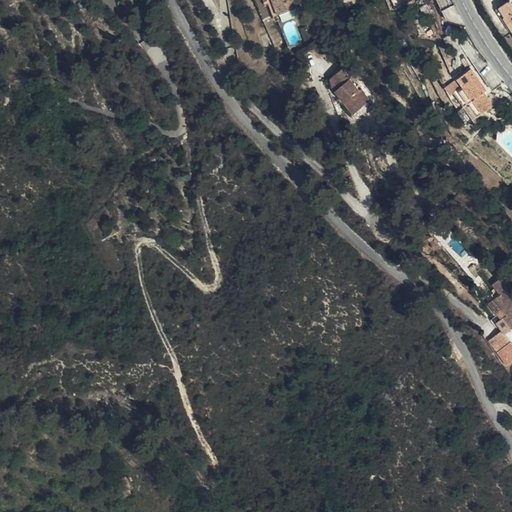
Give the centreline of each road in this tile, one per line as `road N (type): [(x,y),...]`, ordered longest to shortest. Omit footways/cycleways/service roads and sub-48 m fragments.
road 1 (track): [(186,134),(220,277),(212,287),(203,284),(150,240),(139,251),(152,307),(217,474),(202,477),(164,422),(114,395),(95,396)]
road 2 (unclassified): [(173,0),(215,76),(286,167),(379,259),(431,296),(511,444)]
